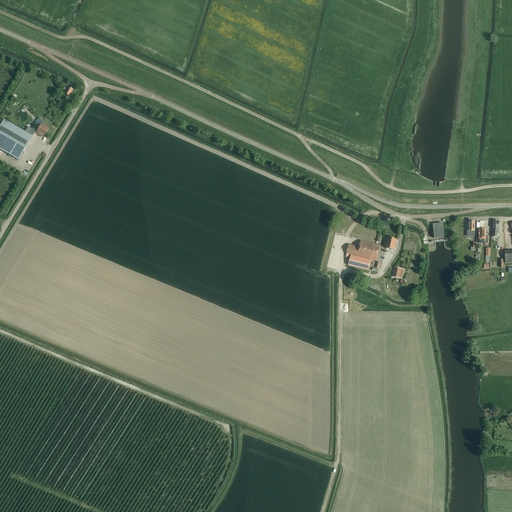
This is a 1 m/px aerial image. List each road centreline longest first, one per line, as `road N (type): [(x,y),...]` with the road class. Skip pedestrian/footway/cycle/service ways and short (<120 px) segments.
road 1 (track): [(0,12),(61,39),(86,37),(362,165),(391,189),(511,185)]
road 2 (unclassified): [(439,206),(382,200),(146,93)]
road 3 (track): [(402,222),(397,250),(381,273),(339,264),(358,219),(397,215)]
road 4 (unclassified): [(0,235),(91,82)]
road 5 (unclassified): [(146,93),(36,45)]
